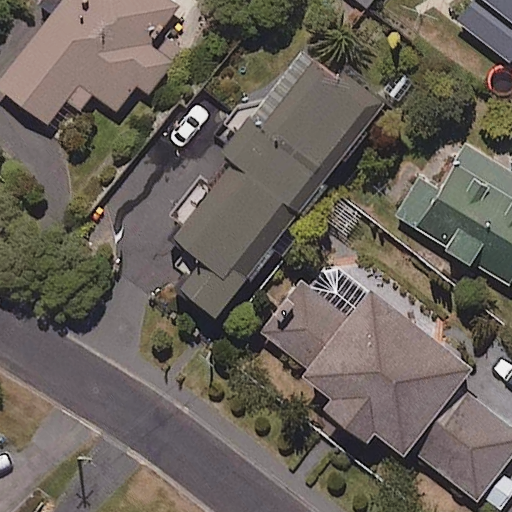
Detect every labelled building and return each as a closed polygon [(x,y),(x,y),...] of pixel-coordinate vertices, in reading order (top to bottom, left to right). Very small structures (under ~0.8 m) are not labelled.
[(182,4),(175,0),(42,0),(56,11),(0,84),(0,85),(50,123),(69,98),(82,108),(94,92),(119,111),(139,85),(151,94),(173,65),(162,57),(149,47),(182,4)] [(511,0),(470,0),(456,18),(511,63),(511,0)] [(338,80),(304,47),(215,138),(242,164),(175,233),(201,258),(179,281),(216,316),(282,248),(264,230),(289,204),(302,217),(334,183),(329,178),(395,110),(351,67),(338,80)] [(511,170),(470,144),(442,188),(424,176),(399,216),(511,287),(511,170)] [(383,432),(410,453),(412,449),(493,511),(500,511),(511,497),(511,409),(468,376),(475,367),(374,290),(352,318),(303,280),(262,334),(309,370),(303,378),(330,399),(324,406),(374,444),(383,432)]
